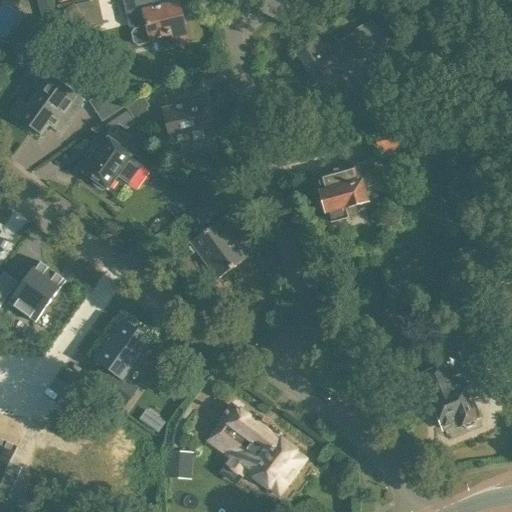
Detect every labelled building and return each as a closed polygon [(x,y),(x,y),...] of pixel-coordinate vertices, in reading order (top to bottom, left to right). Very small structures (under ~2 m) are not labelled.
[(83,20),(98,17),(97,13),(93,0),(90,0),(73,4),(83,20)] [(146,26),(133,29),(131,34),(133,42),(137,45),(146,44),(149,40),(171,35),(173,46),(187,43),(178,2),(143,11),(146,26)] [(73,4),(62,12),(74,27),(83,20),(73,4)] [(399,8),(392,12),(397,21),(405,17),(399,8)] [(318,40),(295,54),(313,83),(335,69),(340,76),(345,73),(352,74),(354,65),(366,58),(382,60),(387,45),(371,20),(350,33),(337,41),(324,50),(318,40)] [(41,135),(48,125),(54,130),(61,121),(66,125),(84,102),(51,78),(38,93),(28,107),(20,102),(12,113),(19,119),(19,120),(24,123),(24,128),(31,133),(35,131),(41,135)] [(110,88),(89,102),(102,122),(108,118),(123,108),(110,88)] [(206,128),(205,126),(209,124),(207,116),(203,116),(200,101),(172,107),(169,96),(158,98),(161,111),(163,111),(171,143),(188,139),(187,133),(206,128)] [(108,118),(102,122),(109,133),(120,125),(126,130),(134,125),(123,108),(108,118)] [(146,109),(132,117),(139,128),(153,119),(146,109)] [(411,125),(397,129),(402,147),(416,142),(411,125)] [(82,170),(81,171),(94,181),(92,183),(102,190),(104,187),(108,191),(108,190),(107,188),(115,177),(128,186),(141,167),(129,158),(130,157),(131,158),(132,157),(120,148),(123,144),(129,136),(117,128),(112,136),(110,134),(107,138),(106,137),(105,139),(106,140),(99,149),(96,147),(88,158),(91,160),(83,171),(82,170)] [(373,136),(378,153),(402,147),(397,129),(373,136)] [(320,194),(326,214),(328,213),(331,223),(347,218),(344,209),(367,203),(363,189),(385,182),(379,159),(316,176),(321,193),(320,194)] [(205,205),(185,218),(193,229),(207,219),(212,216),(205,205)] [(199,236),(190,242),(217,279),(246,258),(235,243),(243,238),(227,216),(209,229),(207,226),(210,224),(207,219),(193,229),(195,233),(197,232),(199,236)] [(66,280),(38,261),(8,304),(36,323),(66,280)] [(103,367),(91,383),(123,406),(135,390),(123,381),(150,342),(123,323),(112,339),(113,340),(109,346),(107,345),(96,361),(103,367)] [(511,351),(511,345),(507,333),(487,342),(486,340),(458,352),(467,374),(495,361),(495,359),(511,351)] [(421,376),(430,398),(441,425),(443,430),(456,425),(457,427),(461,426),(465,429),(474,426),(474,420),(478,419),(471,400),(475,398),(470,382),(469,383),(466,374),(447,381),(442,368),(421,376)] [(396,394),(395,404),(404,405),(405,395),(396,394)] [(268,488),(267,490),(268,490),(269,489),(279,496),(306,460),(296,453),(297,451),(296,451),(295,452),(292,450),(294,448),(284,441),(283,443),(279,440),(278,440),(269,433),(269,432),(257,424),(248,418),(249,416),(240,410),(239,412),(232,406),(227,412),(226,411),(224,415),(225,416),(220,422),(221,423),(207,441),(226,455),(225,456),(230,460),(227,464),(243,476),(246,472),(252,475),(251,476),(256,480),(255,481),(264,488),(265,486),(268,488)] [(155,416),(148,426),(157,433),(165,422),(155,416)] [(0,441),(0,498),(6,502),(17,478),(4,472),(15,448),(0,441)] [(164,479),(191,481),(193,453),(166,451),(164,479)]
